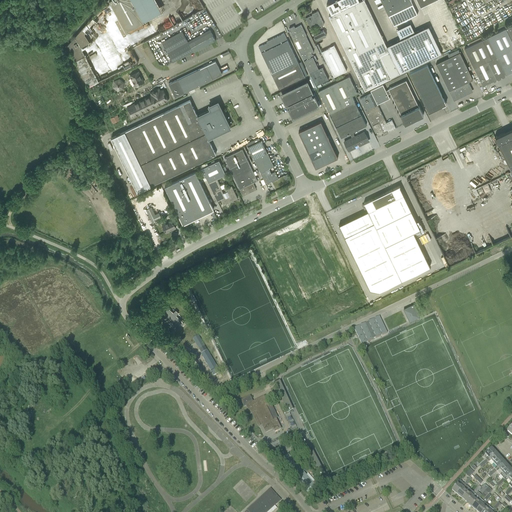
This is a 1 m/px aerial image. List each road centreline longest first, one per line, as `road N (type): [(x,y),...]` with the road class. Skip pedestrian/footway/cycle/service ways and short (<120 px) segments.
road 1 (unclassified): [(309,511),(150,346),(121,303),(183,253),(307,191)]
road 2 (unknown): [(329,210),(367,289),(378,294),(396,286),(438,260),(398,175)]
road 3 (track): [(66,35),(64,52),(93,116),(2,225)]
road 4 (unclassified): [(307,191),(511,92)]
road 5 (unknown): [(231,84),(108,136),(131,190)]
road 6 (unclassified): [(307,191),(241,46)]
road 7 (unknown): [(166,264),(143,212),(146,201),(166,205),(189,250)]
